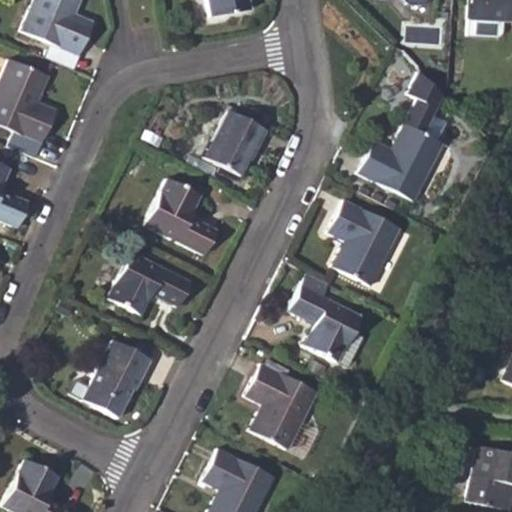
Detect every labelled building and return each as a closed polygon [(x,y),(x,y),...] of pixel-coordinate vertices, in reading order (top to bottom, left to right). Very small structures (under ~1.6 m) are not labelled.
[(29,0),(17,30),(74,54),(88,22),(70,14),(76,0),(29,0)] [(202,0),(205,15),(246,8),(244,0),(202,0)] [(511,0),(466,0),(466,19),(468,20),(467,36),(494,37),(498,33),(499,22),(511,22),(511,0)] [(0,68),(0,129),(36,145),(51,110),(34,103),(45,78),(3,61),(0,68)] [(399,125),(418,134),(440,95),(418,69),(405,93),(413,98),(399,125)] [(198,160),(236,177),(251,147),(254,148),(262,131),(257,129),(264,116),(245,106),(238,120),(222,112),(198,160)] [(353,175),(411,202),(439,145),(418,134),(399,125),(386,150),(369,142),(353,175)] [(0,223),(12,229),(24,202),(0,192),(0,182),(5,170),(0,167),(0,223)] [(137,227),(198,258),(211,231),(186,218),(197,197),(161,180),(137,227)] [(327,267),(367,286),(395,229),(340,201),(323,234),(339,242),(327,267)] [(389,249),(400,254),(409,233),(399,228),(389,249)] [(101,299),(137,316),(147,296),(173,308),(185,283),(124,254),(101,299)] [(333,362),(333,361),(347,332),(355,317),(297,288),(285,312),(310,325),(300,346),(333,362)] [(357,337),(347,332),(333,361),(342,365),(357,337)] [(77,401),(114,418),(134,378),(136,379),(146,360),(106,341),(77,401)] [(511,348),(496,380),(511,387),(511,348)] [(245,430),(285,450),(313,393),(257,364),(240,397),(257,406),(245,430)] [(462,501),(504,510),(509,486),(511,486),(511,455),(473,448),(462,501)] [(202,511),(252,511),(270,478),(213,450),(197,481),(214,489),(202,511)] [(0,492),(0,504),(15,511),(66,511),(67,511),(42,498),(53,477),(18,459),(0,492)]
